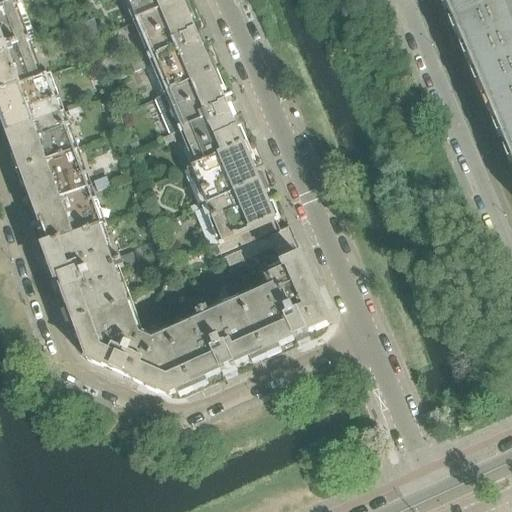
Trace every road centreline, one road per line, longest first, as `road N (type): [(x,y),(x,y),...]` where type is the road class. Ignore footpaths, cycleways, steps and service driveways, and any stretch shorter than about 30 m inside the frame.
road 1 (residential): [(367,339),(164,436),(49,372),(0,239)]
road 2 (residential): [(367,339),(222,0)]
road 3 (residential): [(511,254),(406,0)]
road 4 (residential): [(436,490),(367,339)]
